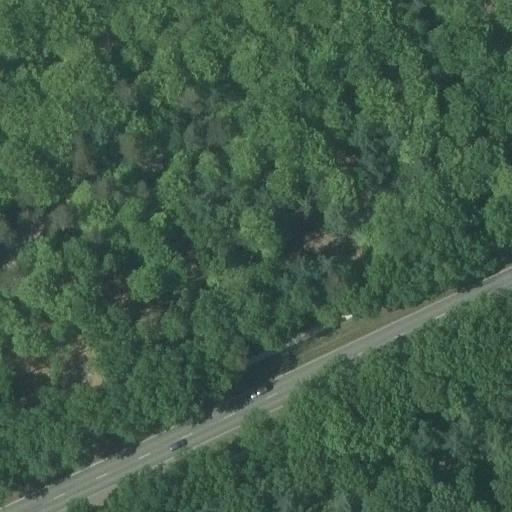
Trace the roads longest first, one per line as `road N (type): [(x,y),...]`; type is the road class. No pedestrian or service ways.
road 1 (track): [(0,278),(77,195),(106,178),(143,167),(244,162),(284,148),(490,0)]
road 2 (secondary): [(26,511),(511,282)]
